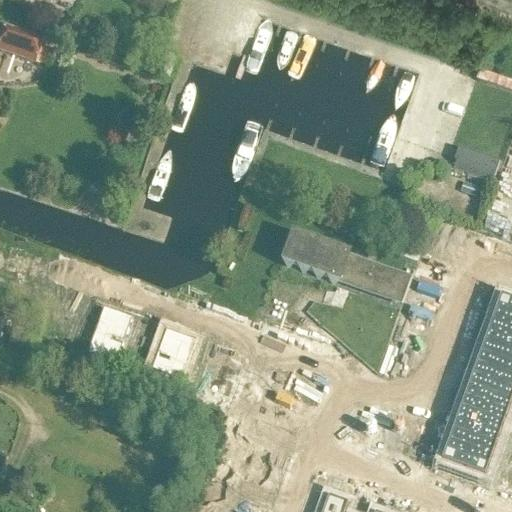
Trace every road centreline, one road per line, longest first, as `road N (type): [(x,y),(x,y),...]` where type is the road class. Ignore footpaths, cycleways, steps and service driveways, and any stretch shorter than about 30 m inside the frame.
road 1 (residential): [(332,407),(297,352),(74,277)]
road 2 (residential): [(332,407),(414,393),(461,260),(511,278)]
